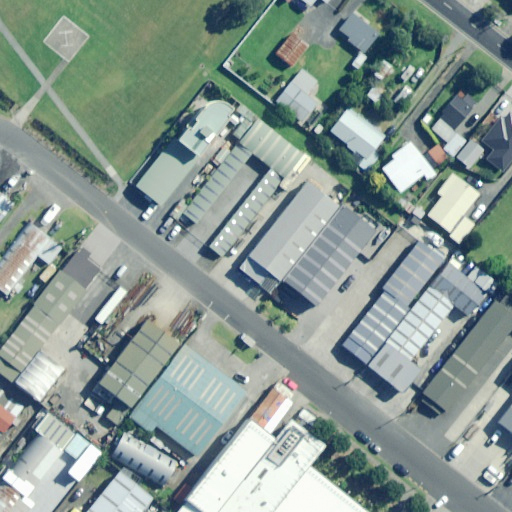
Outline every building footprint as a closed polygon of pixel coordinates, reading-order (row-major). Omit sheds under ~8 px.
[(378,32),(351,11),(338,29),(349,37),(347,39),(363,52),(378,32)] [(308,44),(291,31),(274,52),(291,65),(308,44)] [(366,56),(359,51),(351,63),(357,67),(366,56)] [(379,79),(390,66),(382,59),(371,73),(379,79)] [(290,81),(274,101),(301,122),(317,102),(290,81)] [(372,87),(366,93),(375,101),(381,95),(372,87)] [(472,108),(456,94),(442,111),(444,112),(431,127),(447,142),(442,148),(453,157),(468,140),(455,128),(472,108)] [(224,115),(230,108),(226,104),(222,101),(220,101),(219,100),(218,100),(217,100),(216,100),(214,100),(213,100),(212,100),(211,100),(210,100),(209,100),(209,101),(208,101),(207,101),(206,102),(205,103),(204,103),(203,104),(192,118),(190,116),(184,125),(185,126),(175,139),(196,155),(207,142),(202,138),(203,137),(204,137),(208,131),(213,134),(227,116),(224,115)] [(386,135),(347,106),(329,130),(347,144),(346,145),(353,151),(349,157),(367,171),(381,154),(375,149),(386,135)] [(302,154),(257,117),(238,141),(251,152),(269,167),(283,178),(302,154)] [(511,121),(491,149),(500,156),(506,149),(511,154),(511,121)] [(196,155),(175,139),(172,137),(135,185),(137,187),(137,190),(154,203),(155,202),(159,205),(198,156),(196,155)] [(483,149),(470,138),(455,156),(469,167),(483,149)] [(251,152),(238,141),(182,212),(196,222),(251,152)] [(393,158),(381,167),(400,192),(423,174),(428,179),(435,173),(409,141),(391,156),(393,158)] [(448,156),(437,143),(428,150),(438,164),(448,156)] [(221,256),(283,178),(269,167),(208,245),(221,256)] [(480,193),(456,175),(426,214),(450,232),(448,235),(458,243),(474,223),(463,215),(480,193)] [(338,205),(306,180),(247,254),(279,280),(338,205)] [(0,218),(12,203),(0,192),(0,218)] [(338,205),(279,280),(311,305),(370,231),(338,205)] [(50,237),(29,221),(0,257),(0,289),(7,294),(37,254),(48,262),(61,246),(50,237)] [(383,289),(340,344),(365,364),(408,307),(406,305),(443,259),(419,239),(399,263),(389,274),(380,287),(383,289)] [(99,268),(75,249),(0,346),(0,355),(21,371),(38,349),(99,268)] [(279,280),(247,254),(235,270),(256,286),(258,284),(268,292),(279,280)] [(448,261),(428,285),(453,304),(468,315),(485,291),(448,261)] [(453,304),(428,285),(385,341),(409,360),(453,304)] [(498,302),(494,299),(422,392),(425,394),(421,398),(440,413),(443,409),(446,411),(511,325),(511,299),(505,294),(498,302)] [(177,350),(143,323),(93,384),(127,411),(177,350)] [(409,360),(385,341),(366,365),(401,391),(419,369),(414,364),(409,360)] [(239,390),(182,344),(177,350),(127,411),(184,457),(239,390)] [(63,368),(38,349),(21,371),(13,381),(38,400),(63,368)] [(511,399),(496,420),(511,433),(511,399)] [(14,416),(0,404),(0,430),(3,432),(14,416)] [(18,456),(8,469),(31,488),(38,478),(40,479),(62,450),(61,449),(74,434),(47,413),(34,429),(38,432),(18,456)] [(248,419),(184,498),(201,511),(366,511),(306,464),(322,444),(288,419),(273,439),(248,419)] [(177,460),(124,431),(111,455),(164,484),(177,460)] [(8,469),(0,478),(0,511),(26,511),(34,502),(26,496),(32,489),(31,488),(8,469)] [(140,511),(152,497),(119,470),(85,511),(140,511)]
